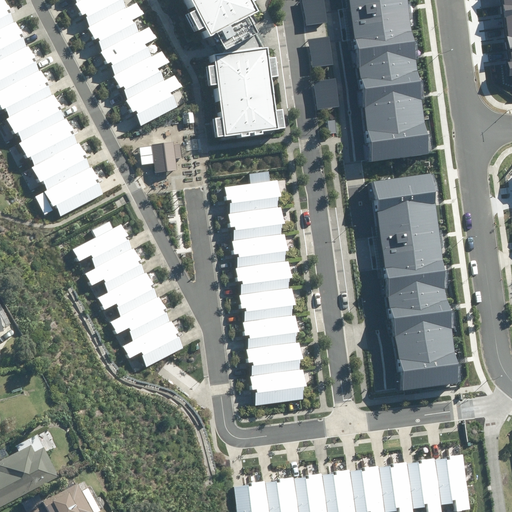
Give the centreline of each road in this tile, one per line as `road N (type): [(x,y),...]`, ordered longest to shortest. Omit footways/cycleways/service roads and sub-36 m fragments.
road 1 (residential): [(288,0),(344,421)]
road 2 (residential): [(210,313),(188,288),(38,0)]
road 3 (residential): [(467,135),(499,356),(511,380)]
road 4 (residential): [(210,313),(228,431),(344,421)]
road 5 (residential): [(344,421),(488,402),(511,385)]
road 6 (residential): [(447,0),(467,135)]
road 7 (residential): [(193,187),(210,313)]
